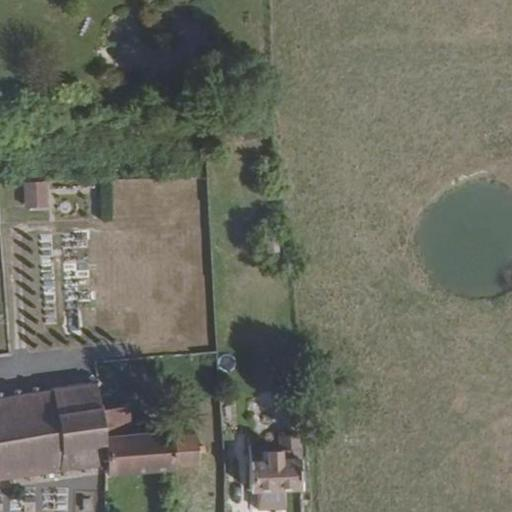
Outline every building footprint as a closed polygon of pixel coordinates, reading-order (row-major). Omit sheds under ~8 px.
[(48,180),(24,180),(24,206),(48,206),(48,180)] [(248,348),(247,334),(223,335),(224,350),(248,348)] [(0,336),(0,357),(10,358),(5,336),(0,336)] [(105,382),(105,378),(101,379),(99,382),(58,389),(46,391),(46,387),(40,388),(41,393),(30,394),(30,390),(23,391),(24,396),(10,397),(10,394),(4,394),(4,399),(0,399),(0,481),(1,482),(2,485),(21,483),(23,479),(36,477),(37,481),(42,481),(43,476),(51,475),(52,480),(57,480),(56,476),(65,473),(67,486),(74,485),(72,474),(75,472),(85,472),(86,476),(94,475),(93,470),(108,468),(108,472),(113,471),(111,436),(132,435),(129,408),(108,410),(106,389),(109,388),(110,385),(105,382)] [(113,471),(116,474),(203,467),(206,467),(204,436),(179,438),(178,430),(132,435),(111,436),(113,471)] [(256,462),(256,490),(280,491),(280,503),(289,503),(289,491),(309,491),(308,436),(287,436),(287,451),(273,451),(273,460),(256,462)]
